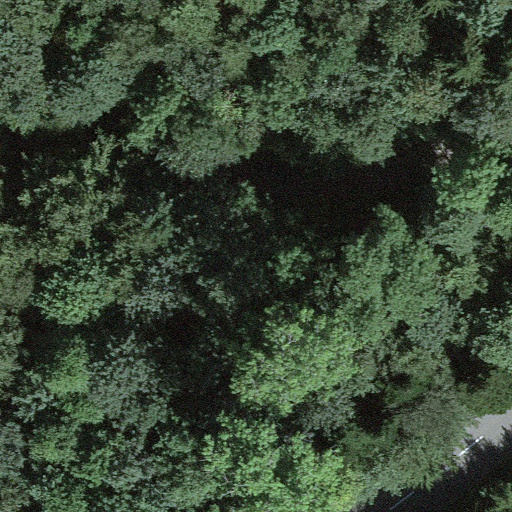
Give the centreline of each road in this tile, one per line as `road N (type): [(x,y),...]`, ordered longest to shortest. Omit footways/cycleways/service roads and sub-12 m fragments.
road 1 (track): [(0,128),(120,185),(367,187),(511,156)]
road 2 (tertiary): [(511,401),(390,511)]
